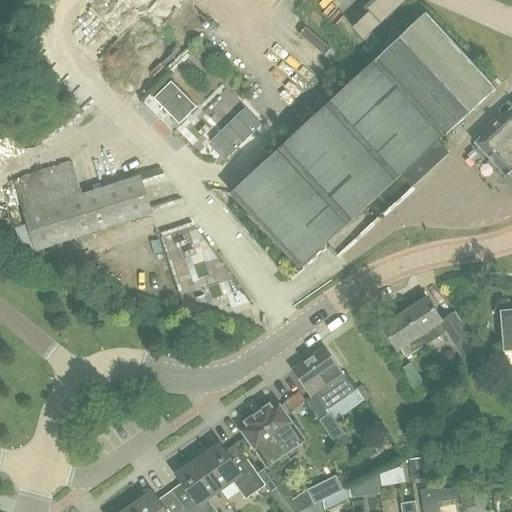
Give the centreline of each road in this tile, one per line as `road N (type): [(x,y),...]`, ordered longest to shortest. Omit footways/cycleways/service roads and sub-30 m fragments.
road 1 (tertiary): [(83,376),(123,368),(186,381),(223,378),(374,275),(511,239)]
road 2 (residential): [(41,470),(95,479),(162,432)]
